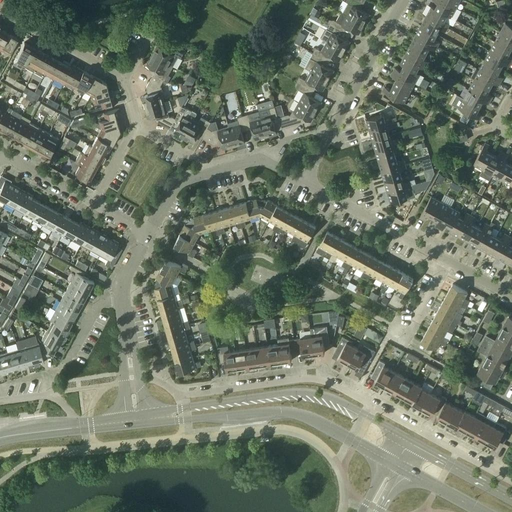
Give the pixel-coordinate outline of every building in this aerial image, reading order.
[(342,10),(346,2),(342,0),(341,0),(337,8),(342,10)] [(356,7),(359,2),(355,0),(346,0),(346,1),(348,2),(343,12),(364,24),(370,14),(356,7)] [(442,0),(433,0),(438,3),(435,8),(447,15),(450,17),(456,20),(461,11),(455,8),(456,7),(442,0)] [(444,20),(447,15),(435,8),(431,6),(426,16),(447,27),(450,23),(444,20)] [(331,19),(329,23),(333,25),(339,29),(347,34),(349,35),(352,30),(359,34),(364,24),(343,12),(341,11),(336,21),(334,19),(331,19)] [(421,25),(437,34),(440,28),(445,31),(447,27),(426,16),(421,25)] [(511,25),(505,22),(500,31),(511,37),(511,25)] [(326,28),(321,38),(327,41),(345,51),(350,41),(345,38),(347,34),(339,29),(333,25),(329,23),(326,28)] [(421,25),(416,35),(437,46),(439,42),(434,39),(437,34),(421,25)] [(0,48),(8,34),(0,29),(0,48)] [(511,37),(500,31),(495,41),(510,49),(511,46),(511,37)] [(18,39),(8,34),(0,48),(0,49),(9,55),(18,39)] [(410,44),(426,53),(429,47),(435,50),(437,46),(416,35),(410,44)] [(315,47),(313,52),(323,58),(326,53),(339,61),(345,51),(327,41),(322,50),(315,47)] [(495,41),(490,50),(511,62),(511,60),(511,57),(507,55),(510,49),(495,41)] [(14,61),(23,66),(34,48),(24,42),(14,61)] [(410,44),(405,53),(427,65),(429,61),(423,58),(426,53),(410,44)] [(157,45),(152,54),(173,66),(179,56),(181,58),(184,53),(173,47),(170,52),(157,45)] [(23,66),(33,72),(43,53),(34,48),(23,66)] [(490,50),(484,60),(500,68),(503,63),(509,66),(511,62),(490,50)] [(311,70),(329,80),(334,70),(321,63),(323,58),(313,52),(305,67),(311,70)] [(53,58),(43,53),(33,72),(43,77),(44,74),(53,58)] [(400,63),(404,65),(416,72),(416,71),(419,66),(425,69),(427,65),(405,53),(400,63)] [(152,54),(146,64),(156,69),(153,74),(157,76),(164,80),(168,82),(170,77),(168,76),(173,66),(152,54)] [(62,63),(53,58),(44,74),(54,79),(62,63)] [(484,60),(479,69),(501,81),(503,77),(497,74),(500,68),(484,60)] [(72,68),(71,68),(62,63),(54,79),(63,84),(72,68)] [(73,65),(71,68),(72,68),(63,84),(73,89),(75,86),(74,86),(83,70),(73,65)] [(420,73),(416,71),(416,72),(404,65),(401,70),(395,67),(393,71),(414,83),(420,73)] [(479,69),(474,79),(490,87),(493,82),(499,85),(501,81),(479,69)] [(92,76),(83,70),(74,86),(75,86),(84,91),(92,76)] [(323,90),(329,80),(311,70),(306,80),(300,76),(297,82),(301,84),(307,87),(310,83),(323,90)] [(396,78),(393,84),(409,93),(414,83),(393,71),(391,75),(396,78)] [(148,94),(141,97),(144,107),(164,101),(161,91),(162,91),(161,86),(163,82),(166,84),(168,82),(164,80),(157,76),(153,74),(146,87),(147,90),(148,89),(150,94),(148,94)] [(106,83),(92,76),(84,91),(91,95),(106,83)] [(474,79),(469,88),(490,100),(493,96),(487,93),(490,87),(474,79)] [(14,85),(23,90),(25,87),(26,85),(16,80),(14,85)] [(110,98),(106,83),(91,95),(93,103),(100,101),(102,107),(116,103),(114,97),(110,98)] [(304,92),(299,101),(317,111),(322,102),(309,94),(311,90),(307,87),(301,84),(298,89),(304,92)] [(409,93),(393,84),(390,89),(385,86),(382,90),(404,102),(409,93)] [(35,92),(25,87),(23,90),(24,92),(27,94),(32,96),(35,92)] [(469,88),(464,98),(479,106),(482,101),(488,104),(490,100),(469,88)] [(457,94),(452,104),(458,107),(464,111),(460,119),(467,123),(471,114),(480,119),(482,115),(476,112),(479,106),(464,98),(457,94)] [(164,101),(144,107),(148,118),(154,116),(156,115),(157,120),(156,121),(170,129),(175,118),(172,116),(170,116),(168,111),(167,111),(164,101)] [(278,117),(281,129),(303,122),(302,122),(304,117),(305,118),(311,121),(317,111),(299,101),(294,111),(293,110),(290,115),(288,114),(278,117)] [(69,115),(67,110),(68,109),(63,106),(61,110),(69,115)] [(174,132),(183,138),(193,120),(197,113),(187,108),(182,106),(176,116),(181,119),(174,132)] [(276,130),(281,129),(278,117),(275,106),(269,108),(271,114),(261,117),(266,137),(277,134),(276,130)] [(9,115),(1,131),(10,136),(19,120),(22,115),(12,109),(9,115)] [(98,121),(101,129),(120,131),(116,116),(120,115),(118,109),(104,113),(105,119),(98,121)] [(9,115),(0,110),(0,130),(1,131),(9,115)] [(248,114),(243,115),(246,127),(251,125),(256,140),(266,137),(261,117),(259,111),(248,114)] [(71,119),(59,113),(56,119),(68,125),(71,119)] [(366,119),(369,130),(393,123),(392,118),(385,120),(383,114),(366,119)] [(246,127),(243,115),(237,117),(239,123),(229,126),(234,146),(245,143),(241,128),(246,127)] [(198,122),(193,120),(183,138),(193,143),(200,130),(205,132),(208,128),(211,122),(201,116),(198,122)] [(28,126),(28,125),(19,120),(10,136),(19,141),(28,126)] [(19,141),(29,146),(39,128),(29,122),(28,125),(28,126),(19,141)] [(369,130),(372,140),(390,135),(388,129),(394,127),(393,123),(369,130)] [(205,132),(202,138),(214,145),(216,144),(216,142),(221,141),(222,142),(224,149),(234,146),(229,126),(219,129),(218,128),(212,130),(208,128),(205,132)] [(421,126),(409,129),(411,137),(423,134),(421,126)] [(49,133),(39,128),(29,146),(38,152),(49,133)] [(113,145),(120,131),(101,129),(97,136),(113,145)] [(58,138),(49,133),(38,152),(48,157),(58,138)] [(468,139),(466,133),(458,135),(459,142),(468,139)] [(391,141),(390,135),(372,140),(375,150),(399,143),(402,142),(401,138),(391,141)] [(107,154),(113,145),(97,136),(92,145),(92,146),(107,154)] [(483,169),(492,153),(486,150),(489,145),(485,142),(473,164),(483,169)] [(375,150),(378,161),(396,155),(394,149),(400,148),(399,143),(375,150)] [(89,144),(84,153),(83,153),(99,162),(102,164),(107,154),(92,146),(92,145),(89,144)] [(80,151),(75,161),(94,171),(99,162),(83,153),(84,153),(80,151)] [(483,169),(480,175),(490,180),(493,174),(504,153),(500,151),(497,157),(492,153),(483,169)] [(493,174),(502,180),(511,164),(505,161),(508,155),(504,153),(493,174)] [(378,161),(381,171),(405,164),(404,160),(397,162),(396,155),(378,161)] [(75,178),(86,185),(94,171),(75,161),(70,171),(77,175),(75,178)] [(381,171),(384,181),(402,176),(400,170),(406,168),(405,164),(381,171)] [(502,180),(511,185),(511,183),(511,164),(502,180)] [(442,184),(446,177),(440,174),(436,181),(442,184)] [(384,181),(388,192),(411,185),(416,183),(415,179),(403,182),(402,176),(384,181)] [(0,181),(0,200),(4,203),(14,186),(4,180),(3,183),(0,181)] [(411,185),(388,192),(391,202),(408,197),(406,191),(412,189),(411,185)] [(14,209),(24,191),(14,186),(4,203),(14,209)] [(14,209),(23,214),(32,198),(33,196),(24,191),(14,209)] [(432,217),(441,201),(431,196),(419,217),(424,220),(427,214),(432,217)] [(41,203),(32,198),(23,214),(33,219),(41,203)] [(260,215),(262,200),(257,199),(248,201),(252,218),(260,215)] [(267,200),(262,200),(260,215),(269,220),(277,205),(268,200),(267,200)] [(244,220),(252,218),(248,201),(236,205),(242,227),(246,226),(244,220)] [(441,201),(432,217),(438,220),(435,226),(439,228),(450,206),(441,201)] [(33,219),(42,224),(51,208),(41,203),(33,219)] [(236,205),(225,208),(230,224),(237,222),(238,228),(242,227),(236,205)] [(272,229),(276,231),(287,210),(277,205),(269,220),(275,223),(272,229)] [(450,206),(439,228),(443,230),(446,224),(451,227),(458,215),(460,212),(450,206)] [(60,214),(51,208),(42,224),(52,229),(60,214)] [(223,226),(230,224),(225,208),(215,211),(221,233),(225,232),(223,226)] [(287,210),(276,231),(279,232),(282,227),(288,231),(296,216),(287,210)] [(215,211),(204,214),(209,230),(216,228),(217,234),(221,233),(215,211)] [(463,218),(458,215),(451,227),(449,231),(459,236),(471,215),(467,212),(463,218)] [(52,229),(61,234),(70,219),(60,214),(52,229)] [(199,233),(209,230),(204,214),(194,217),(194,218),(190,221),(199,233)] [(459,236),(468,241),(477,226),(471,223),(475,217),(471,215),(459,236)] [(291,239),(295,241),(306,221),(296,216),(288,231),(294,234),(291,239)] [(79,224),(70,219),(61,234),(71,240),(79,224)] [(4,226),(14,231),(17,226),(7,221),(4,226)] [(185,224),(180,234),(195,242),(199,233),(190,221),(185,224)] [(306,221),(295,241),(298,243),(301,238),(308,241),(316,226),(306,221)] [(71,240),(80,245),(90,227),(80,222),(79,224),(71,240)] [(468,241),(478,247),(490,225),(486,223),(482,229),(477,226),(468,241)] [(478,247),(487,252),(496,236),(490,233),(493,227),(490,225),(478,247)] [(99,232),(90,227),(80,245),(90,250),(99,232)] [(323,255),(326,257),(337,236),(327,231),(319,246),(325,249),(323,255)] [(90,250),(99,255),(109,237),(99,232),(90,250)] [(487,252),(497,257),(508,235),(505,233),(501,239),(496,236),(487,252)] [(195,242),(180,234),(174,243),(189,252),(188,254),(193,257),(197,251),(191,248),(195,242)] [(497,257),(506,262),(511,251),(511,244),(509,243),(511,238),(511,237),(508,235),(497,257)] [(332,253),(338,256),(346,241),(337,236),(326,257),(329,258),(332,253)] [(119,243),(109,237),(99,255),(107,260),(105,264),(111,268),(120,252),(115,249),(119,243)] [(356,247),(346,241),(338,256),(344,260),(341,265),(345,267),(356,247)] [(351,263),(357,267),(366,252),(356,247),(345,267),(348,269),(351,263)] [(31,260),(36,263),(43,250),(38,248),(31,260)] [(375,257),(366,252),(357,267),(363,270),(361,275),(364,277),(375,257)] [(370,274),(376,277),(385,262),(375,257),(364,277),(368,279),(370,274)] [(188,267),(183,264),(181,266),(166,258),(161,267),(176,276),(179,270),(185,273),(188,267)] [(394,267),(385,262),(376,277),(382,281),(380,286),(383,288),(394,267)] [(156,278),(156,283),(171,285),(176,276),(161,267),(156,277),(156,278)] [(395,288),(404,273),(394,267),(383,288),(386,290),(386,291),(388,292),(394,291),(395,288)] [(76,272),(71,282),(88,291),(94,282),(76,272)] [(413,278),(404,273),(395,288),(401,291),(399,296),(402,298),(413,278)] [(34,286),(38,288),(43,279),(34,274),(29,283),(34,286)] [(26,282),(21,279),(18,277),(12,287),(20,291),(26,282)] [(346,277),(342,284),(346,287),(350,280),(346,277)] [(71,282),(66,291),(83,301),(88,291),(71,282)] [(29,296),(34,286),(29,283),(23,293),(29,296)] [(158,299),(174,294),(171,285),(156,283),(155,288),(158,299)] [(467,304),(469,301),(464,298),(468,292),(452,284),(447,293),(467,304)] [(12,287),(12,286),(7,296),(10,298),(15,301),(20,291),(12,287)] [(66,291),(60,301),(78,310),(83,301),(66,291)] [(376,301),(379,295),(372,291),(369,297),(376,301)] [(447,293),(442,303),(457,311),(460,305),(465,308),(467,304),(447,293)] [(176,301),(174,294),(158,299),(161,309),(183,303),(182,299),(176,301)] [(381,301),(387,304),(390,299),(384,296),(381,301)] [(479,309),(485,311),(488,300),(482,298),(479,309)] [(60,301),(55,310),(73,320),(78,310),(60,301)] [(199,302),(192,304),(194,311),(201,309),(199,302)] [(161,309),(164,320),(180,315),(178,308),(184,307),(183,303),(161,309)] [(442,303),(437,312),(457,323),(459,320),(462,314),(457,311),(442,303)] [(0,316),(4,319),(10,311),(5,308),(0,314),(0,316)] [(486,315),(492,318),(495,312),(489,309),(486,315)] [(68,329),(73,320),(55,310),(50,320),(52,321),(68,329)] [(455,327),(457,323),(437,312),(432,322),(447,330),(450,324),(455,327)] [(182,322),(180,315),(164,320),(167,330),(189,324),(188,320),(182,322)] [(483,362),(478,372),(486,376),(483,382),(479,380),(479,381),(492,388),(492,387),(491,386),(494,381),(495,381),(498,375),(503,377),(505,374),(507,371),(502,368),(506,362),(509,356),(511,357),(511,316),(509,315),(504,324),(499,334),(495,341),(486,336),(484,338),(479,349),(488,354),(483,362)] [(486,315),(483,320),(489,323),(492,318),(486,315)] [(276,326),(274,318),(264,320),(264,323),(265,327),(276,326)] [(70,330),(68,329),(52,321),(47,330),(65,340),(70,330)] [(432,322),(426,331),(446,343),(448,339),(443,336),(447,330),(432,322)] [(167,330),(170,341),(186,336),(184,329),(190,328),(189,324),(167,330)] [(44,341),(42,344),(52,357),(57,348),(59,350),(65,340),(47,330),(42,340),(44,341)] [(210,337),(208,330),(201,332),(203,339),(210,337)] [(322,334),(311,336),(314,354),(325,352),(324,345),(329,344),(327,331),(322,331),(322,334)] [(445,346),(446,343),(426,331),(421,341),(436,349),(440,343),(445,346)] [(380,342),(383,336),(377,332),(375,336),(376,340),(380,342)] [(476,334),(472,341),(478,344),(482,337),(476,334)] [(188,342),(186,336),(170,341),(173,350),(195,344),(194,341),(188,342)] [(302,355),(314,354),(311,336),(294,338),(296,352),(302,351),(302,355)] [(338,357),(348,363),(356,347),(351,344),(352,341),(343,336),(336,348),(341,351),(338,357)] [(291,353),(296,352),(294,338),(289,339),(289,342),(278,344),(281,362),(292,360),(291,353)] [(38,343),(28,346),(33,365),(44,362),(43,359),(52,357),(42,344),(39,345),(38,343)] [(196,346),(195,344),(173,350),(176,360),(192,356),(190,350),(196,348),(196,346)] [(270,363),(281,362),(278,344),(267,345),(270,363)] [(360,349),(356,347),(348,363),(357,368),(360,364),(366,368),(375,350),(363,344),(360,349)] [(227,369),(238,368),(235,350),(229,351),(228,345),(218,347),(220,363),(226,362),(227,369)] [(259,365),(270,363),(267,345),(257,347),(259,365)] [(23,368),(33,365),(28,346),(18,349),(23,368)] [(249,366),(259,365),(257,347),(246,348),(249,366)] [(466,353),(471,356),(474,350),(469,347),(466,353)] [(238,368),(249,366),(246,348),(235,350),(238,368)] [(13,371),(23,368),(18,349),(7,352),(13,371)] [(7,352),(0,353),(0,364),(3,374),(13,371),(7,352)] [(471,356),(466,353),(463,358),(468,361),(471,356)] [(192,356),(176,360),(179,372),(201,366),(200,362),(194,363),(192,356)] [(375,381),(385,387),(393,371),(383,365),(385,363),(380,360),(373,372),(378,375),(375,381)] [(385,387),(394,392),(403,376),(393,371),(385,387)] [(450,381),(452,377),(445,373),(442,377),(450,381)] [(412,381),(403,376),(394,392),(404,397),(412,381)] [(422,387),(412,381),(404,397),(413,402),(421,388),(422,387)] [(430,393),(421,388),(413,402),(412,403),(422,409),(430,393)] [(430,393),(422,409),(432,414),(435,408),(435,407),(440,398),(430,393)] [(437,417),(446,422),(455,406),(445,401),(447,398),(442,395),(440,398),(435,407),(435,408),(440,410),(437,417)] [(486,395),(483,401),(492,406),(495,400),(486,395)] [(492,406),(502,411),(505,406),(501,404),(495,400),(492,406)] [(447,422),(446,424),(449,425),(448,427),(454,430),(465,411),(464,411),(455,406),(447,422)] [(511,409),(505,406),(502,411),(511,417),(511,416),(511,409)] [(465,411),(454,430),(461,434),(463,431),(465,433),(466,431),(475,415),(465,410),(464,411),(465,411)] [(475,415),(466,431),(476,436),(487,416),(477,411),(475,415)] [(487,416),(476,436),(485,442),(496,422),(487,416)] [(495,447),(499,440),(504,443),(510,431),(505,429),(506,427),(496,422),(485,442),(495,447)]
